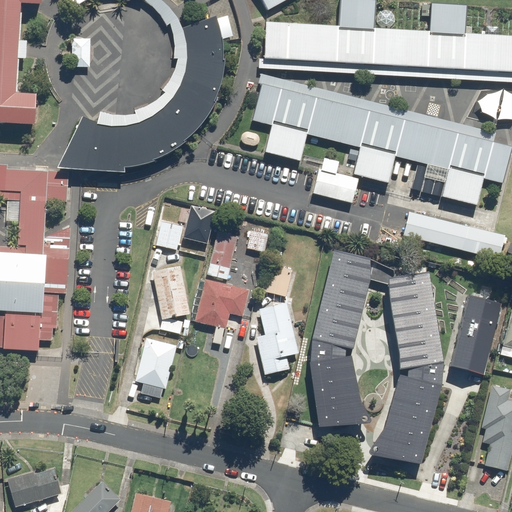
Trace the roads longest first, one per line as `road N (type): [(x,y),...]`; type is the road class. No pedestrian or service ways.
road 1 (residential): [(0,421),(81,426),(290,478)]
road 2 (residential): [(290,478),(428,511)]
